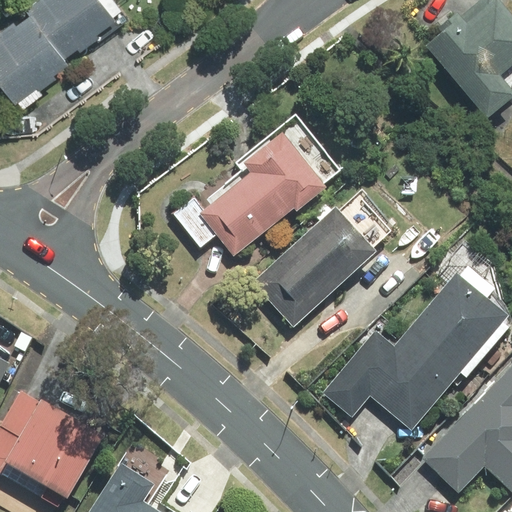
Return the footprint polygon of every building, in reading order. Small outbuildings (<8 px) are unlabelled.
[(25,0),(30,6),(18,15),(15,11),(0,22),(0,78),(14,97),(119,17),(106,0),(25,0)] [(511,56),(511,31),(485,0),(468,0),(412,47),(478,125),(508,100),(488,77),(511,56)] [(234,165),(239,170),(198,209),(186,197),(166,216),(197,250),(208,240),(229,263),(311,187),(264,136),(234,165)] [(286,332),(363,253),(319,210),(242,289),(286,332)] [(364,397),(407,430),(450,373),(459,380),(502,324),(476,304),(485,293),(451,267),(391,346),(367,328),(314,397),(345,422),(364,397)] [(511,495),(511,493),(511,369),(505,363),(416,460),(453,494),(479,466),(511,495)] [(99,443),(16,391),(0,416),(0,476),(56,511),(99,443)] [(156,494),(114,464),(80,511),(147,511),(145,510),(156,494)]
